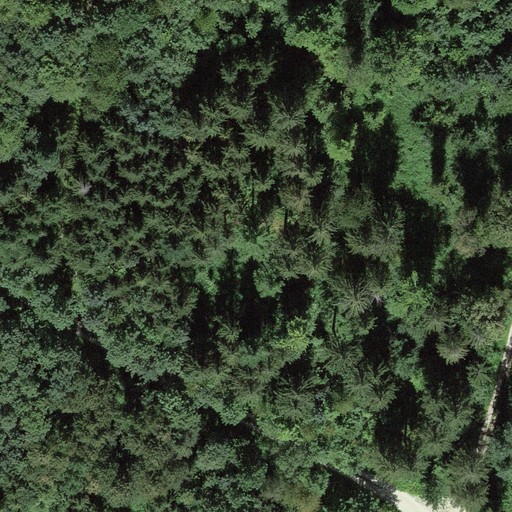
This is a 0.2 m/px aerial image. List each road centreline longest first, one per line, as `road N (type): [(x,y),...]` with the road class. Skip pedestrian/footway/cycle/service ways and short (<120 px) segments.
road 1 (track): [(420,511),(0,281)]
road 2 (track): [(92,334),(67,240),(78,69)]
road 3 (track): [(0,161),(78,69),(86,0)]
road 4 (track): [(459,511),(485,452),(511,342)]
